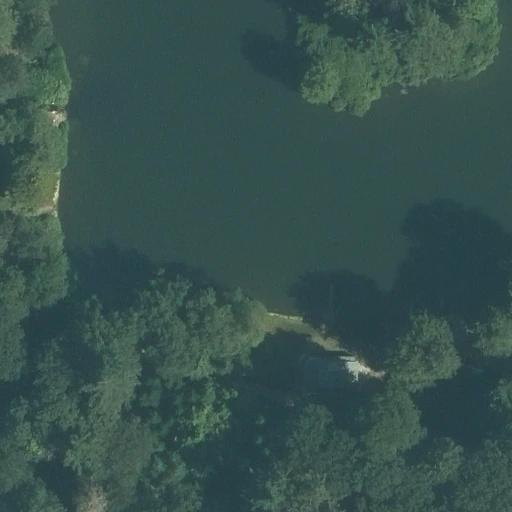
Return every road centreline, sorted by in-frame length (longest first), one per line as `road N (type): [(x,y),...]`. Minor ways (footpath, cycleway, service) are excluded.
road 1 (track): [(0,368),(140,353),(306,409),(339,409),(356,401),(385,357),(511,331)]
road 2 (track): [(13,365),(17,292),(140,353)]
